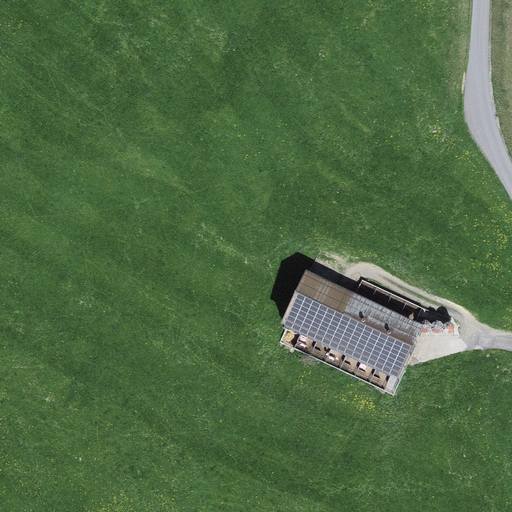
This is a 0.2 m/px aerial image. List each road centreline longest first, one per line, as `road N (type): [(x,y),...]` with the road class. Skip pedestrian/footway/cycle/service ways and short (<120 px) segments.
road 1 (unclassified): [(484,0),(480,113),(511,186)]
road 2 (track): [(511,344),(359,276)]
